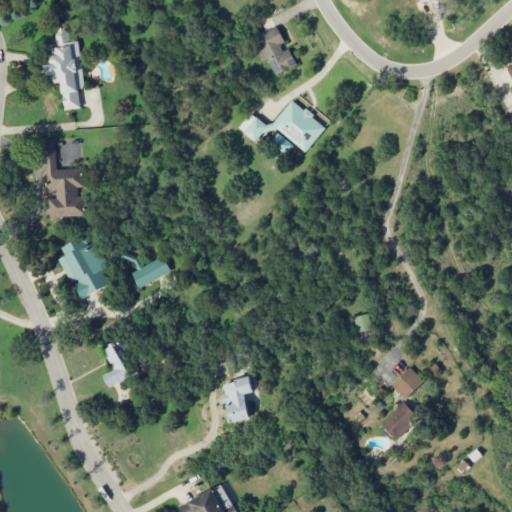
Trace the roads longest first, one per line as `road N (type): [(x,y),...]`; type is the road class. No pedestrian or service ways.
road 1 (residential): [(120,511),(81,449),(42,326),(0,241)]
road 2 (residential): [(511,12),(454,66),(401,75),(354,50),(320,0)]
